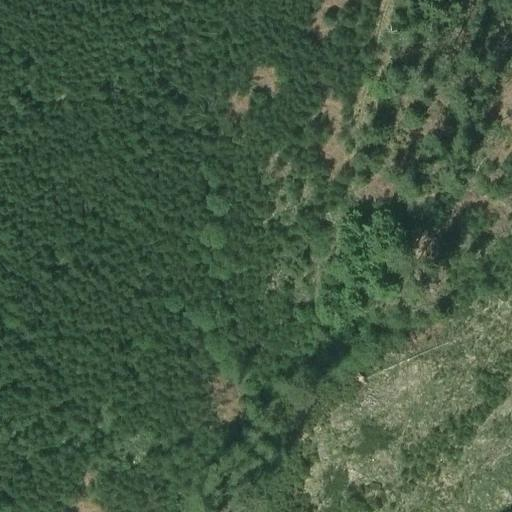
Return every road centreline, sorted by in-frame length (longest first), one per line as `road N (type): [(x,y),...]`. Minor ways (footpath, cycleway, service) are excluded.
road 1 (track): [(335,260),(356,226),(402,0)]
road 2 (track): [(356,226),(385,287),(385,323),(364,340),(339,324),(335,260)]
